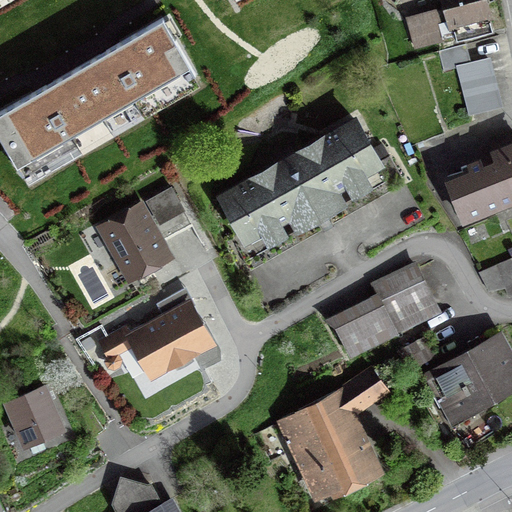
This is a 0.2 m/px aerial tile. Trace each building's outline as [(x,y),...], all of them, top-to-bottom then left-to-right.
[(456,41),(493,31),(484,0),(445,0),(447,7),(407,17),(415,46),(454,36),(455,38),(454,38),(456,41)] [(162,17),(78,66),(110,122),(195,74),(162,17)] [(468,113),(500,105),(488,58),(469,62),(465,44),(439,51),(444,70),(456,67),(468,113)] [(0,135),(22,174),(110,122),(78,66),(0,111),(0,135)] [(221,195),(245,237),(291,212),(301,229),(317,219),(311,209),(321,204),(327,214),(343,205),(334,187),(379,162),(355,119),(297,152),(299,156),(295,159),(293,155),(284,160),(286,164),(281,166),(279,162),(221,195)] [(511,199),(511,133),(491,142),(498,160),(483,166),(481,159),(461,167),(464,175),(448,181),(464,219),(511,199)] [(171,186),(146,200),(153,212),(177,198),(171,186)] [(101,226),(130,277),(169,255),(140,204),(101,226)] [(505,287),(508,294),(511,292),(511,257),(479,272),(489,290),(505,287)] [(349,353),(438,309),(417,267),(374,288),(377,296),(327,320),(336,327),(349,353)] [(130,335),(152,374),(211,341),(189,301),(130,335)] [(511,384),(511,357),(500,335),(435,369),(445,388),(441,390),(455,416),(511,384)] [(407,368),(434,353),(424,336),(398,351),(407,368)] [(317,494),(370,469),(346,416),(387,388),(371,366),(338,389),(280,418),(289,436),(286,438),(287,441),(290,440),(297,454),(298,454),(317,494)] [(7,401),(25,443),(62,427),(44,385),(7,401)] [(75,412),(92,437),(104,429),(87,404),(75,412)] [(177,511),(171,501),(162,506),(150,483),(114,503),(118,511),(177,511)]
